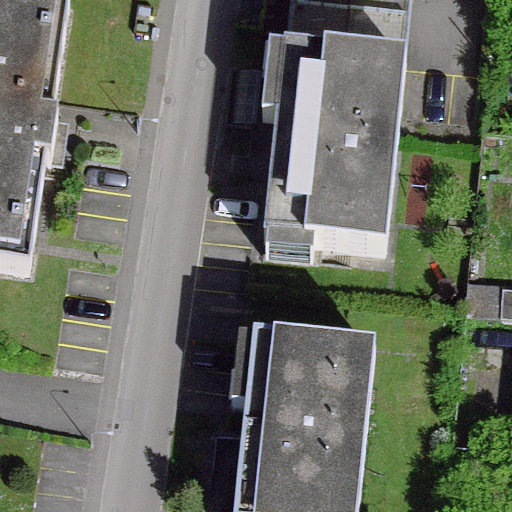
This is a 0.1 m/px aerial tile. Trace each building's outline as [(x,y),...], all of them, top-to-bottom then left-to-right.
[(292,0),(286,58),(401,70),(408,0),(292,0)] [(0,275),(24,280),(40,171),(45,172),(52,128),(47,127),(64,12),(0,2),(0,275)] [(259,249),(381,261),(401,70),(286,58),(279,58),(259,249)] [(460,323),(511,326),(511,296),(497,295),(498,292),(462,289),(460,323)] [(248,346),(238,440),(230,511),(353,511),(370,359),(248,346)]
